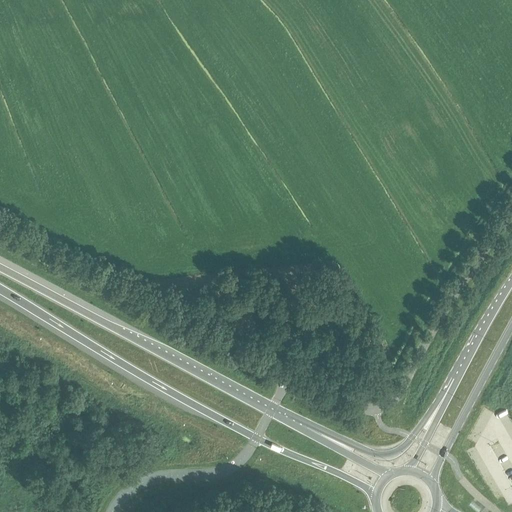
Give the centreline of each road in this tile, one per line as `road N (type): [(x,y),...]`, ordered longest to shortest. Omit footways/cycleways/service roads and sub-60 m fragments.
road 1 (motorway): [(0,288),(255,438),(375,496)]
road 2 (unclassified): [(376,410),(356,407),(0,223)]
road 3 (motorway): [(305,430),(0,266)]
road 4 (unclassified): [(376,410),(394,399),(511,209)]
road 5 (secondary): [(431,482),(511,326)]
road 6 (motorway): [(447,397),(393,454),(305,430)]
road 7 (secondary): [(511,281),(447,397)]
